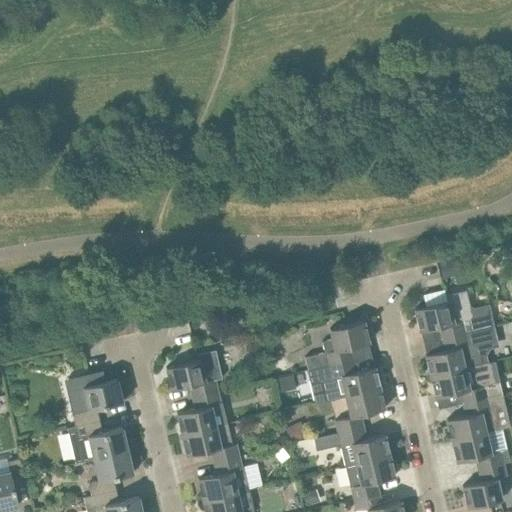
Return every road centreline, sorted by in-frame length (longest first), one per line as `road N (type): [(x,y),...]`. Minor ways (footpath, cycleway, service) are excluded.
road 1 (residential): [(437,511),(384,288)]
road 2 (residential): [(171,511),(134,348)]
